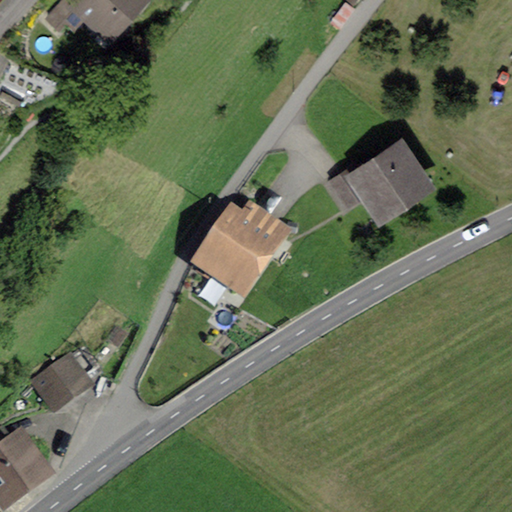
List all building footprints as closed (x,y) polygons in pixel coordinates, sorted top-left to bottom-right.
[(133,0),(83,0),(80,3),(107,29),(133,0)] [(399,147),(358,174),(380,209),(421,181),(399,147)] [(241,220),(233,214),(202,262),(240,286),(281,229),(250,207),(241,220)] [(69,359),(36,381),(53,406),(101,373),(83,347),(68,357),(69,359)] [(0,490),(4,497),(41,472),(17,438),(0,449),(0,490)]
